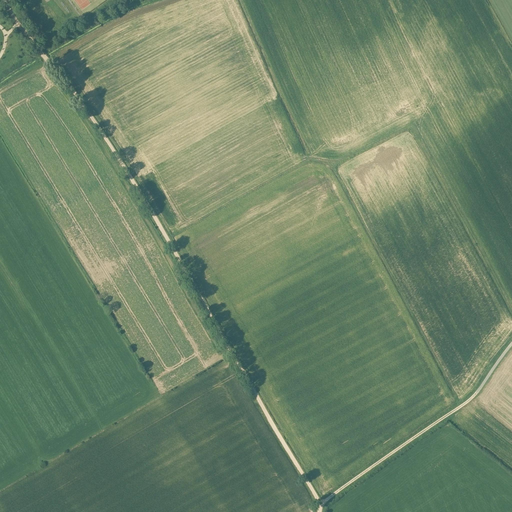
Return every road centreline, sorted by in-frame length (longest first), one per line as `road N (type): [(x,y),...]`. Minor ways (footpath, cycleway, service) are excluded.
road 1 (track): [(319,511),(156,219),(38,48)]
road 2 (track): [(319,502),(469,399),(511,341)]
